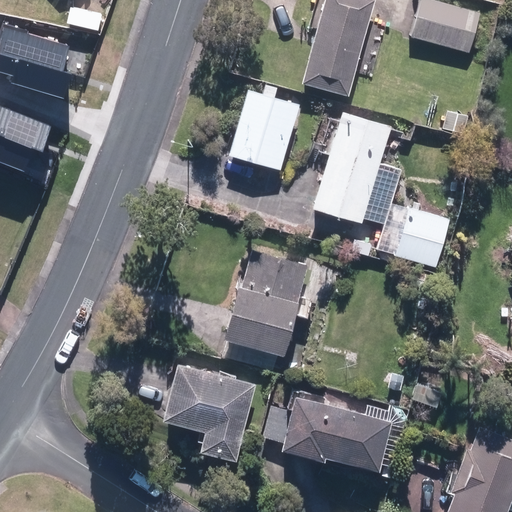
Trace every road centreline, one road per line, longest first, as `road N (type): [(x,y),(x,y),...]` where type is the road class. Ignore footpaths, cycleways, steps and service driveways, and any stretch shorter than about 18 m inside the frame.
road 1 (residential): [(179,0),(113,200),(6,421)]
road 2 (residential): [(6,421),(151,511)]
